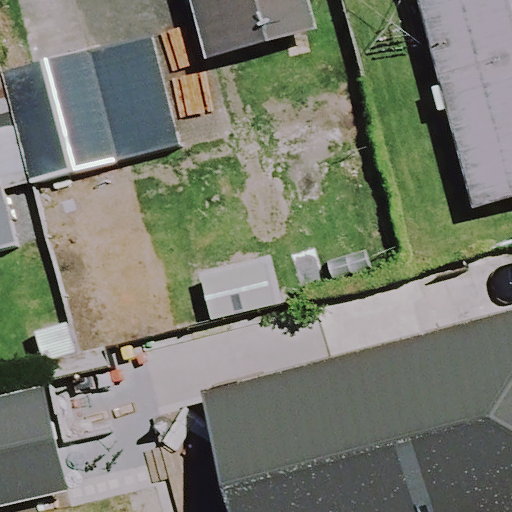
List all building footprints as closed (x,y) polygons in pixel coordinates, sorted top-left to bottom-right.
[(318,42),(306,0),(186,0),(206,73),(318,42)] [(511,209),(511,0),(417,0),(474,219),(511,209)] [(0,261),(17,257),(0,193),(0,261)] [(511,511),(511,324),(228,395),(256,511),(511,511)] [(0,511),(44,511),(72,506),(48,398),(0,408),(0,511)]
